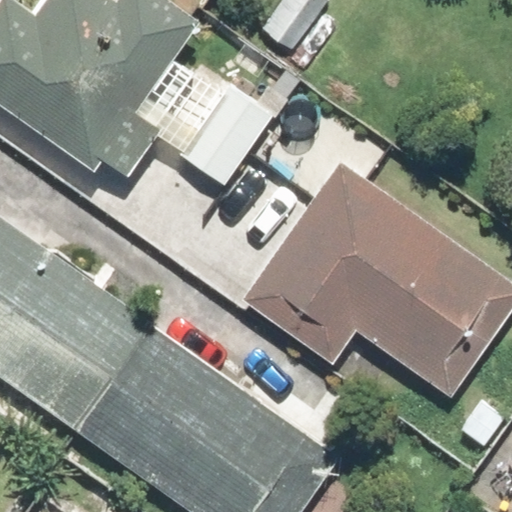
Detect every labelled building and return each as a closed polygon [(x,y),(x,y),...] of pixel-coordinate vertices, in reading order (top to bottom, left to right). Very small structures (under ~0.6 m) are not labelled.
[(10,0),(0,0),(0,106),(87,172),(95,162),(121,181),(155,135),(221,185),(274,116),(200,60),(193,70),(173,55),(199,21),(171,0),(33,0),(25,11),(10,0)] [(328,2),(325,0),(277,0),(259,27),(293,52),(328,2)] [(277,121),(253,153),(311,196),(237,294),(330,363),(352,333),(441,399),(511,304),(511,288),(337,158),(334,163),(277,121)] [(0,218),(0,375),(191,511),(297,511),(336,458),(0,218)] [(509,419),(475,395),(449,431),(483,455),(509,419)] [(82,511),(101,475),(66,457),(44,498),(70,511),(82,511)]
